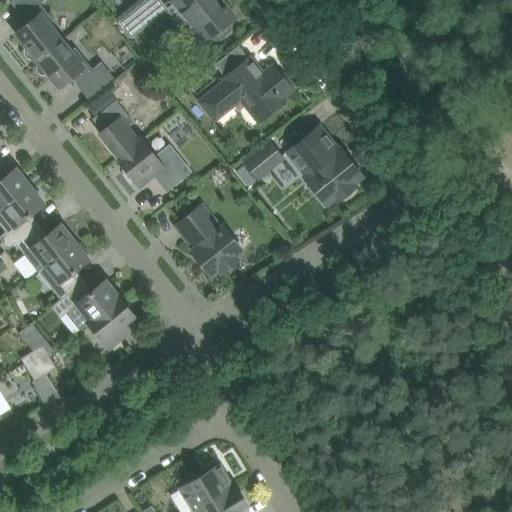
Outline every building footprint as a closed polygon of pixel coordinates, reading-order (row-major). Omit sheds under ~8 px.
[(35,62),(62,40),(51,27),(53,14),(47,13),(38,3),(41,0),(15,0),(13,2),(23,15),(25,14),(31,21),(17,32),(27,45),(24,47),(24,51),(25,56),(29,59),(33,59),(35,62)] [(132,35),(166,7),(160,0),(147,0),(121,22),(132,35)] [(173,0),(193,25),(189,28),(202,43),(213,34),(216,38),(221,38),(230,31),(230,26),(228,23),(235,17),(221,0),(173,0)] [(72,52),(62,40),(35,62),(37,64),(36,68),(38,72),(42,75),(47,75),(49,73),(60,86),(74,74),(79,81),(78,83),(88,96),(112,77),(102,64),(93,71),(76,49),(72,52)] [(284,73),(282,75),(279,71),(274,65),(272,67),(263,74),(250,57),(224,78),(226,80),(200,101),(215,119),(216,119),(232,106),(235,103),(239,108),(245,104),(259,121),(270,113),(285,100),(283,97),(293,89),(290,85),(292,83),(284,73)] [(110,106),(116,102),(107,90),(87,105),(97,117),(110,106)] [(116,102),(110,106),(97,117),(95,119),(104,130),(101,132),(110,144),(108,146),(116,156),(119,155),(121,157),(143,139),(142,139),(139,141),(126,125),(131,121),(116,102)] [(319,126),(304,138),(288,151),(307,174),(305,176),(327,204),(336,197),(338,200),(356,185),(354,182),(363,175),(341,147),(338,149),(319,126)] [(190,171),(176,154),(170,146),(160,153),(156,156),(143,139),(121,157),(123,160),(121,162),(127,170),(125,172),(133,182),(135,180),(139,185),(154,173),(167,190),(182,177),(190,171)] [(258,177),(283,157),(271,142),(246,162),(258,177)] [(0,180),(0,209),(30,186),(16,168),(0,180)] [(30,186),(0,209),(0,223),(7,232),(0,236),(0,239),(8,249),(16,243),(36,227),(27,217),(44,203),(30,186)] [(243,249),(230,234),(223,225),(220,228),(202,205),(176,225),(195,248),(192,251),(211,275),(219,269),(222,273),(239,259),(235,255),(243,249)] [(44,237),(36,227),(16,243),(38,271),(75,242),(61,224),(44,237)] [(75,242),(38,271),(52,287),(61,299),(80,283),(72,272),(89,259),(87,257),(90,254),(81,243),(77,245),(75,242)] [(89,322),(120,297),(120,296),(119,297),(105,280),(89,293),(80,283),(61,299),(51,306),(60,318),(67,312),(80,328),(88,322),(89,322)] [(134,314),(120,297),(89,322),(109,348),(130,331),(124,323),(134,314)] [(57,367),(43,344),(32,351),(46,374),(57,367)] [(46,374),(32,351),(21,358),(35,380),(46,374)] [(181,488),(191,505),(194,509),(232,485),(219,464),(181,488)] [(235,490),(232,485),(194,509),(195,511),(236,511),(245,507),(245,506),(248,504),(238,488),(235,490)]
